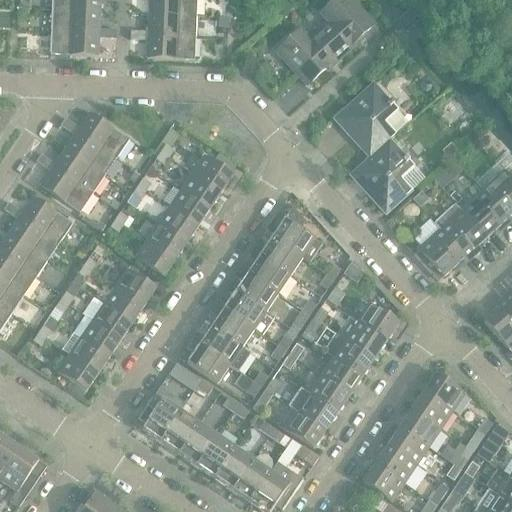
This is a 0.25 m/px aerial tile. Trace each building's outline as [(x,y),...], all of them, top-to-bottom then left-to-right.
[(51,0),(51,12),(99,14),(99,0),(51,0)] [(196,0),(148,0),(147,16),(195,18),(196,0)] [(373,26),(350,0),(336,0),(319,15),(328,24),(318,33),(309,41),(300,32),(275,54),(306,87),(335,61),(337,63),(343,58),(352,50),(350,47),(373,26)] [(99,14),(51,12),(50,34),(98,36),(98,31),(99,14)] [(195,18),(147,16),(147,33),(138,33),(138,42),(146,42),(147,38),(194,40),(195,18)] [(98,36),(50,34),(49,56),(97,58),(98,40),(106,40),(107,31),(98,31),(98,36)] [(115,32),(107,31),(106,40),(115,41),(115,32)] [(129,41),(138,42),(138,33),(130,32),(129,41)] [(194,40),(147,38),(146,42),(146,60),(194,62),(194,40)] [(353,111),(338,125),(369,160),(388,142),(395,135),(384,123),(396,112),(391,106),(393,105),(390,102),(388,103),(372,86),(349,107),(353,111)] [(89,114),(79,130),(71,125),(66,132),(73,137),(76,133),(116,160),(128,141),(89,114)] [(59,127),(66,132),(71,125),(64,120),(59,127)] [(76,133),(73,137),(64,151),(103,178),(116,160),(76,133)] [(369,160),(349,177),(385,216),(406,196),(411,192),(400,180),(412,168),(407,162),(409,161),(406,158),(404,159),(388,142),(369,160)] [(165,146),(160,154),(167,159),(172,152),(165,146)] [(103,178),(64,151),(54,165),(47,160),(42,168),(49,173),(52,169),(91,196),(103,178)] [(167,159),(160,154),(155,161),(162,166),(167,159)] [(35,163),(42,168),(47,160),(40,156),(35,163)] [(203,157),(191,175),(220,194),(232,177),(203,157)] [(453,161),(446,167),(453,176),(460,169),(453,161)] [(52,169),(49,173),(39,188),(79,215),(91,196),(52,169)] [(511,182),(503,172),(481,192),(510,224),(511,222),(511,182)] [(220,194),(191,175),(180,192),(208,211),(220,194)] [(142,180),(137,188),(144,193),(149,185),(142,180)] [(144,193),(137,188),(132,195),(139,200),(144,193)] [(208,211),(180,192),(168,209),(197,228),(208,211)] [(510,224),(481,192),(460,212),(485,240),(497,229),(500,233),(510,224)] [(32,198),(22,213),(15,209),(10,216),(17,221),(19,217),(59,244),(72,225),(32,198)] [(112,201),(108,207),(115,212),(119,205),(112,201)] [(15,209),(7,204),(2,211),(10,216),(15,209)] [(271,240),(301,260),(308,264),(320,246),(299,232),(304,224),(305,225),(306,224),(290,206),(289,207),(291,209),(271,240)] [(485,240),(460,212),(454,206),(433,225),(438,231),(467,263),(477,254),(474,251),(485,240)] [(197,228),(168,209),(157,226),(185,245),(197,228)] [(119,214),(114,221),(121,226),(126,219),(119,214)] [(19,217),(17,221),(7,235),(47,262),(59,244),(19,217)] [(121,226),(114,221),(109,229),(117,234),(121,226)] [(97,222),(93,229),(100,234),(104,227),(97,222)] [(185,245),(157,226),(145,242),(174,262),(185,245)] [(467,263),(438,231),(416,251),(442,279),(454,268),(457,272),(467,263)] [(47,262),(7,235),(0,245),(0,256),(35,280),(47,262)] [(271,240),(258,257),(289,278),(301,260),(271,240)] [(174,262),(145,242),(133,260),(162,280),(174,262)] [(0,256),(0,282),(23,298),(35,280),(0,256)] [(244,262),(239,270),(277,296),(289,278),(258,257),(252,267),(244,262)] [(88,260),(83,267),(90,273),(95,265),(88,260)] [(350,264),(344,273),(357,281),(363,272),(350,264)] [(332,266),(326,276),(333,281),(340,271),(332,266)] [(90,273),(83,267),(78,275),(85,280),(90,273)] [(277,296),(239,270),(233,278),(241,283),(234,293),(265,314),(277,296)] [(126,271),(114,289),(143,308),(155,290),(126,271)] [(78,275),(71,285),(79,290),(85,280),(78,275)] [(326,276),(318,287),(326,292),(333,281),(326,276)] [(23,298),(0,282),(0,308),(10,316),(23,298)] [(71,285),(65,294),(72,299),(79,290),(71,285)] [(330,295),(325,302),(335,309),(344,295),(334,288),(330,295)] [(143,308),(114,289),(103,306),(131,325),(143,308)] [(511,292),(511,291),(501,300),(511,312),(511,292)] [(214,306),(253,332),(261,337),(273,319),(265,314),(234,293),(227,303),(220,298),(214,306)] [(65,294),(60,301),(67,306),(72,299),(65,294)] [(511,312),(501,300),(491,309),(495,313),(483,324),(508,352),(511,355),(511,312)] [(67,306),(60,301),(55,309),(62,314),(67,306)] [(308,302),(301,312),(309,317),(316,307),(308,302)] [(369,305),(356,324),(385,343),(397,325),(369,305)] [(131,325),(103,306),(91,323),(120,342),(131,325)] [(253,332),(214,306),(209,314),(217,319),(210,329),(241,350),(253,332)] [(0,308),(0,331),(10,316),(0,308)] [(319,310),(313,320),(320,325),(327,315),(319,310)] [(309,317),(301,312),(294,323),(301,328),(309,317)] [(48,318),(42,328),(49,333),(52,335),(58,325),(48,318)] [(320,325),(313,320),(305,331),(313,336),(320,325)] [(120,342),(91,323),(80,339),(108,359),(120,342)] [(385,343),(356,324),(344,342),(373,361),(385,343)] [(42,328),(37,335),(44,340),(49,333),(42,328)] [(190,342),(228,368),(237,373),(249,355),(241,350),(210,329),(203,339),(196,334),(190,342)] [(44,340),(37,335),(32,342),(39,347),(44,340)] [(291,343),(284,338),(277,348),(285,353),(291,343)] [(108,359),(80,339),(68,356),(97,376),(108,359)] [(228,368),(190,342),(185,350),(193,355),(185,365),(216,386),(228,368)] [(373,361),(344,342),(332,359),(361,379),(373,361)] [(295,345),(289,355),(296,361),(303,351),(295,345)] [(277,348),(270,359),(277,364),(285,353),(277,348)] [(289,355),(281,367),(289,372),(296,361),(289,355)] [(97,376),(68,356),(56,374),(85,393),(97,376)] [(361,379),(332,359),(320,377),(349,397),(361,379)] [(175,364),(167,377),(193,394),(196,389),(201,382),(191,375),(175,364)] [(442,376),(440,379),(435,376),(423,395),(451,414),(464,396),(455,390),(457,386),(459,382),(457,378),(450,374),(445,373),(442,376)] [(267,379),(260,374),(253,384),(260,389),(267,379)] [(349,397),(320,377),(308,395),(337,415),(349,397)] [(271,381),(264,391),(272,397),(279,386),(271,381)] [(212,389),(201,382),(196,389),(207,396),(212,389)] [(253,384),(246,395),(253,399),(260,389),(253,384)] [(159,389),(146,408),(137,421),(144,426),(141,431),(159,444),(180,413),(185,406),(159,389)] [(337,415),(308,395),(299,390),(287,407),(296,413),(325,433),(337,415)] [(272,397),(264,391),(257,402),(264,407),(272,397)] [(423,395),(410,413),(439,432),(451,414),(423,395)] [(222,406),(232,414),(237,406),(227,399),(222,406)] [(257,402),(251,410),(259,415),(264,407),(257,402)] [(248,413),(237,406),(232,414),(243,421),(248,413)] [(180,413),(159,444),(177,456),(198,426),(180,413)] [(325,433),(296,413),(283,432),(312,451),(325,433)] [(410,413),(398,430),(427,450),(439,432),(410,413)] [(484,421),(477,431),(484,436),(491,426),(484,421)] [(262,423),(258,431),(268,438),(273,430),(262,423)] [(198,426),(177,456),(195,468),(216,438),(198,426)] [(508,435),(496,427),(476,456),(488,465),(508,435)] [(283,437),(273,430),(268,438),(278,445),(283,437)] [(398,430),(386,448),(415,468),(427,450),(398,430)] [(477,431),(469,442),(477,447),(484,436),(477,431)] [(0,478),(19,451),(1,438),(0,440),(0,478)] [(216,438),(195,468),(213,480),(234,450),(231,448),(232,447),(219,438),(218,439),(216,438)] [(291,443),(275,465),(283,471),(294,455),(299,448),(291,443)] [(299,448),(294,455),(304,462),(309,455),(299,448)] [(386,448),(374,466),(403,486),(415,468),(386,448)] [(234,450),(213,480),(231,492),(252,462),(234,450)] [(37,463),(19,451),(0,478),(0,482),(16,494),(11,502),(19,508),(45,469),(37,463)] [(459,456),(452,467),(460,472),(467,461),(459,456)] [(252,462),(231,492),(249,504),(270,474),(268,473),(270,471),(271,466),(270,462),(268,458),(263,457),(258,457),(254,461),(253,463),(252,462)] [(471,464),(464,474),(471,480),(478,469),(471,464)] [(275,465),(270,474),(249,504),(260,511),(270,511),(274,507),(281,511),(300,482),(283,471),(275,465)] [(374,466),(362,485),(391,504),(403,486),(374,466)] [(452,467),(445,477),(453,482),(460,472),(452,467)] [(471,480),(464,474),(456,485),(464,490),(471,480)] [(511,481),(508,479),(496,497),(511,507),(511,481)] [(443,497),(435,492),(428,502),(436,507),(443,497)] [(82,511),(111,511),(113,509),(94,496),(82,511)] [(511,511),(511,507),(496,497),(485,511),(511,511)] [(447,500),(439,510),(442,511),(449,511),(454,505),(447,500)]
